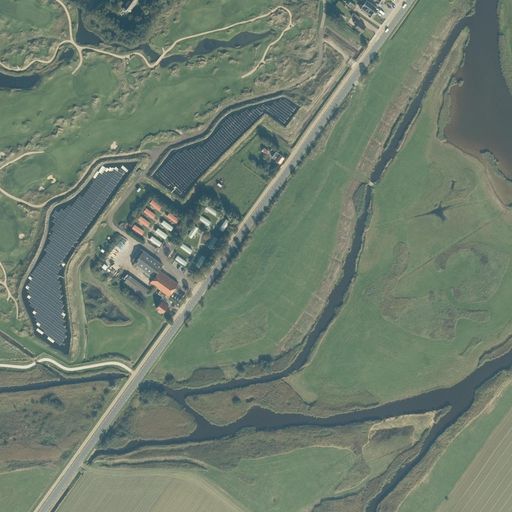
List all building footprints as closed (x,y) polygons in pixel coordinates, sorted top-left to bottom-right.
[(124,6),(122,8),(128,13),(130,10),(137,1),(136,0),(127,0),(123,6),(124,6)] [(367,0),(363,5),(375,13),(376,13),(378,11),(377,10),(378,9),(367,0)] [(375,13),(363,5),(360,9),(372,17),(373,16),(374,17),(376,14),(375,13)] [(353,12),(351,15),(352,15),(351,15),(352,16),(352,17),(355,19),(353,22),(357,24),(355,27),(361,31),(365,26),(358,21),(360,17),(353,12)] [(343,21),(346,17),(340,13),(337,17),(343,21)] [(276,151),(272,157),(280,163),(284,157),(276,151)] [(141,248),(132,260),(135,262),(132,265),(152,280),(150,282),(161,289),(167,294),(169,296),(178,283),(159,270),(163,264),(144,250),(141,248)] [(129,274),(123,283),(142,298),(143,297),(146,293),(149,289),(129,274)] [(167,294),(161,289),(158,293),(162,296),(157,304),(159,305),(156,308),(157,308),(157,309),(158,310),(159,310),(163,313),(168,306),(164,303),(166,301),(163,299),(167,294)]
